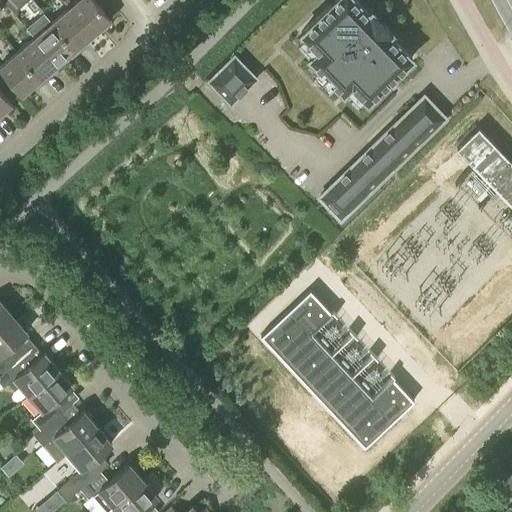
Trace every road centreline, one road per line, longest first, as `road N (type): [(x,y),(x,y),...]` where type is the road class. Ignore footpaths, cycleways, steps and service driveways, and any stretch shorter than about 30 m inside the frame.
road 1 (residential): [(211,494),(26,277),(0,268)]
road 2 (residential): [(125,0),(148,33),(0,161)]
road 3 (tertiary): [(409,511),(511,403)]
